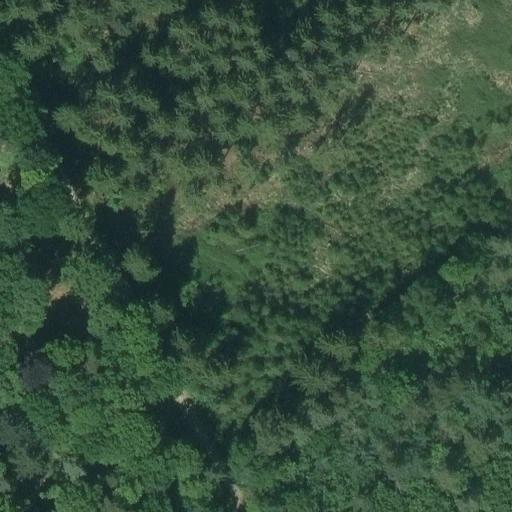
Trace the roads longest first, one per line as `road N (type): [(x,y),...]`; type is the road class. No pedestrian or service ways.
road 1 (track): [(239,511),(0,68)]
road 2 (unknown): [(0,419),(39,417),(202,440)]
